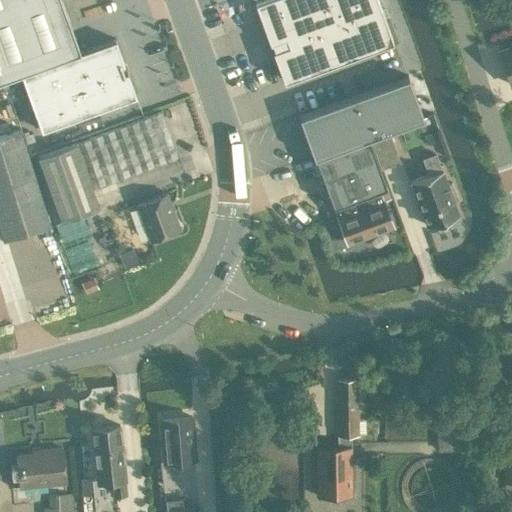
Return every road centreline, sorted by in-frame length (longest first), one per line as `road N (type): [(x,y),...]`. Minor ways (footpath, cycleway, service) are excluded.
road 1 (unclassified): [(206,285),(327,324),(382,321),(511,288)]
road 2 (unclassified): [(206,285),(228,213),(225,125),(180,0)]
road 3 (unclassified): [(0,377),(131,340),(174,317),(206,285)]
road 4 (residential): [(511,181),(453,0)]
road 5 (unknown): [(131,340),(142,511)]
